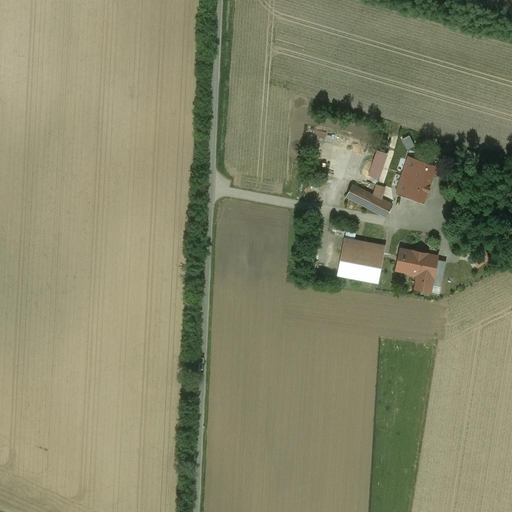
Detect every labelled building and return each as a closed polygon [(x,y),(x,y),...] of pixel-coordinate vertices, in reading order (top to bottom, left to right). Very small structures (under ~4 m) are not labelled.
[(309,124),(310,114),(300,113),(299,123),(309,124)] [(307,155),(310,142),(275,135),(272,147),(307,155)] [(436,168),(408,158),(397,192),(425,202),(436,168)] [(393,205),(353,185),(346,197),(386,218),(393,205)] [(386,245),(345,237),(337,275),(378,283),(386,245)] [(437,257),(401,250),(401,249),(396,271),(397,271),(397,270),(409,272),(410,275),(418,277),(415,289),(430,292),(438,256),(437,256),(437,257)]
